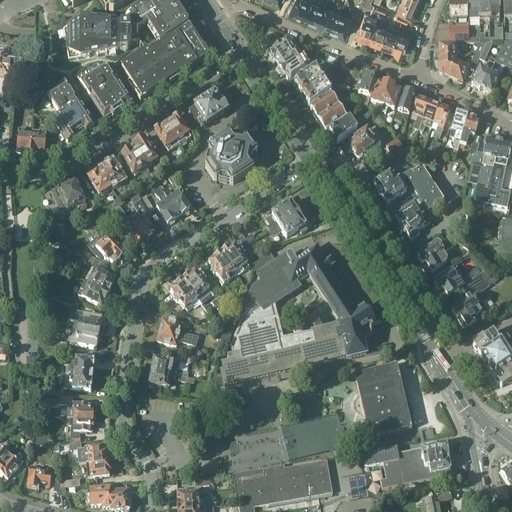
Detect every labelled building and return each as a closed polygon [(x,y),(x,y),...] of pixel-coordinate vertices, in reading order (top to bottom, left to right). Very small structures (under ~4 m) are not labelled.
[(56,91),(47,97),(60,117),(54,122),(66,140),(68,143),(86,132),(94,127),(104,120),(111,116),(113,118),(125,111),(139,101),(142,100),(149,95),(207,57),(188,28),(187,26),(179,13),(174,6),(174,5),(174,4),(174,3),(173,2),(172,1),(171,0),(155,0),(154,1),(153,2),(152,4),(150,5),(149,6),(148,7),(146,8),(144,9),(144,7),(142,8),(147,15),(147,16),(147,17),(147,18),(145,19),(133,0),(67,0),(70,4),(56,13),(56,33),(56,91)] [(299,19),(300,18),(307,0),(294,0),(288,13),(293,16),(294,17),(299,19)] [(304,21),(310,24),(319,4),(318,4),(320,2),(315,0),(307,0),(300,18),(304,20),(304,21)] [(379,12),(381,8),(371,3),(371,0),(361,0),(359,4),(372,9),(369,16),(368,20),(375,22),(379,13),(379,12)] [(478,0),(468,0),(469,21),(479,21),(478,0)] [(488,0),(478,0),(479,21),(483,21),(489,21),(488,0)] [(488,0),(489,21),(494,21),(494,13),(499,13),(498,0),(488,0)] [(511,0),(503,0),(504,19),(511,19),(511,0)] [(401,1),(397,8),(403,10),(401,14),(410,18),(412,15),(413,16),(417,7),(411,4),(410,6),(406,4),(406,3),(401,1)] [(467,21),(466,3),(450,3),(450,19),(451,23),(456,23),(456,21),(467,21)] [(329,9),(319,4),(310,24),(316,27),(318,26),(322,28),(329,9)] [(326,31),(332,33),(340,14),(340,13),(329,9),(322,28),(326,29),(326,31)] [(345,37),(347,32),(346,32),(351,21),(350,18),(340,13),(340,14),(332,33),(338,36),(339,35),(345,37)] [(365,14),(361,24),(356,37),(368,41),(375,22),(368,20),(369,16),(365,14)] [(375,22),(368,41),(373,43),(374,45),(377,46),(379,46),(386,29),(376,25),(377,23),(375,22)] [(468,27),(449,28),(449,44),(469,43),(468,27)] [(390,50),(391,50),(397,33),(386,29),(379,46),(385,48),(385,49),(389,51),(390,50)] [(490,40),(490,41),(490,45),(492,45),(502,45),(502,30),(496,30),(496,40),(490,40)] [(405,46),(408,37),(397,33),(391,50),(394,51),(394,53),(403,56),(406,48),(407,48),(407,47),(405,46)] [(275,62),(280,69),(299,57),(295,52),(293,53),(288,45),(288,46),(285,45),(283,45),(281,42),(279,42),(273,46),(273,48),(274,49),(270,52),(270,54),(269,54),(270,54),(269,55),(274,63),(275,62)] [(495,60),(496,61),(481,92),(491,97),(492,95),(496,97),(500,90),(495,88),(499,79),(498,78),(504,68),(511,72),(511,43),(503,43),(495,60)] [(476,49),(469,65),(475,67),(478,61),(486,45),(479,45),(478,45),(476,49)] [(486,45),(478,61),(484,63),(492,45),(490,45),(486,45)] [(439,60),(457,60),(457,51),(455,51),(455,47),(439,47),(439,54),(439,55),(439,56),(439,58),(439,59),(439,60)] [(0,75),(7,76),(7,84),(16,85),(17,74),(19,75),(19,64),(17,64),(17,63),(12,62),(12,63),(6,63),(7,54),(0,53),(0,75)] [(309,73),(299,57),(280,69),(276,72),(281,79),(285,77),(290,85),(309,73)] [(486,64),(484,63),(472,87),(481,92),(496,61),(495,60),(490,58),(486,64)] [(439,67),(439,75),(439,76),(442,77),(443,76),(448,79),(452,70),(454,71),(457,65),(458,63),(457,62),(457,60),(439,60),(439,61),(439,62),(439,63),(439,65),(439,66),(439,67)] [(302,96),(331,77),(324,65),(294,85),(293,86),(298,94),(299,93),(302,96)] [(452,70),(448,79),(462,85),(469,70),(457,65),(454,71),(452,70)] [(366,75),(365,76),(364,79),(363,78),(357,96),(362,98),(361,104),(366,107),(366,106),(375,82),(371,81),(372,78),(372,77),(366,75)] [(331,77),(302,96),(300,97),(305,105),(307,104),(309,108),(329,95),(333,93),(339,89),(331,77)] [(380,113),(388,89),(384,88),(385,84),(385,83),(381,82),(380,82),(379,86),(377,85),(370,104),(377,107),(374,114),(378,117),(380,113)] [(350,90),(344,85),(341,88),(347,93),(350,90)] [(393,112),(400,93),(398,93),(399,89),(399,88),(395,86),(394,87),(393,91),(388,89),(380,113),(387,115),(389,111),(393,112)] [(404,115),(408,117),(415,98),(416,94),(409,91),(407,96),(404,94),(394,122),(401,125),(404,115)] [(333,93),(329,95),(331,97),(310,110),(313,114),(312,116),(316,123),(342,105),(339,100),(338,101),(333,93)] [(221,104),(214,95),(213,95),(213,94),(212,94),(211,94),(210,94),(208,95),(208,96),(207,96),(207,97),(207,98),(207,99),(207,100),(194,108),(195,108),(189,112),(195,121),(197,121),(202,128),(227,112),(231,109),(226,101),(222,104),(221,104)] [(426,113),(430,103),(418,99),(412,116),(417,118),(413,130),(418,132),(422,120),(421,120),(424,112),(426,113)] [(431,131),(440,107),(439,107),(430,103),(426,113),(424,112),(421,120),(422,120),(418,132),(422,133),(424,128),(431,131)] [(323,129),(326,133),(349,118),(346,114),(344,112),(346,111),(342,105),(316,123),(320,129),(323,130),(323,129)] [(439,139),(450,112),(448,111),(441,108),(441,107),(440,107),(431,131),(435,133),(434,137),(439,139)] [(458,115),(456,114),(451,132),(456,133),(454,140),(455,140),(453,146),(455,147),(454,151),(458,152),(460,146),(467,118),(464,117),(463,115),(460,114),(458,115)] [(372,123),(378,133),(387,127),(380,118),(372,123)] [(469,137),(474,138),(479,122),(467,118),(460,146),(466,147),(469,137)] [(171,120),(165,124),(180,147),(191,139),(189,135),(178,119),(173,122),(173,121),(171,120)] [(349,121),(329,134),(332,138),(330,139),(335,146),(337,145),(357,132),(349,121)] [(180,147),(165,124),(159,128),(159,130),(159,131),(155,134),(166,151),(168,154),(180,147)] [(31,156),(33,136),(26,135),(26,131),(18,130),(17,154),(22,154),(22,155),(24,155),(25,157),(28,157),(29,156),(31,156)] [(377,148),(381,145),(376,138),(374,139),(368,130),(349,143),(349,144),(344,147),(349,155),(353,153),(355,156),(355,157),(355,158),(356,159),(356,160),(357,160),(358,161),(359,161),(360,161),(361,160),(362,159),(363,158),(363,157),(365,160),(374,155),(372,152),(377,148)] [(39,136),(33,136),(31,156),(32,156),(33,157),(36,158),(37,156),(39,156),(39,155),(44,156),(46,133),(39,132),(39,136)] [(214,181),(216,182),(221,179),(227,180),(230,185),(233,186),(254,172),(254,170),(251,165),(253,159),(257,156),(258,153),(249,140),(246,139),(242,142),(241,140),(239,139),(238,141),(236,141),(233,136),(230,136),(209,149),(209,152),(212,157),(210,163),(206,166),(205,168),(214,181)] [(137,148),(134,150),(147,170),(158,162),(143,139),(137,142),(136,146),(137,148)] [(473,161),(469,178),(480,181),(475,199),(474,198),(472,206),(483,211),(484,205),(486,199),(486,198),(486,199),(489,188),(490,184),(492,175),(493,173),(494,170),(494,166),(499,142),(487,140),(483,157),(476,156),(474,156),(473,161)] [(403,152),(396,141),(386,148),(393,158),(403,152)] [(486,199),(484,205),(485,205),(507,210),(510,193),(501,191),(501,190),(506,168),(507,162),(508,162),(511,145),(509,145),(509,143),(504,142),(504,143),(502,143),(499,142),(494,166),(494,170),(493,173),(492,175),(490,184),(489,188),(486,199),(486,198),(486,199)] [(429,160),(435,159),(436,159),(440,146),(434,144),(429,160)] [(476,155),(479,146),(472,144),(469,156),(476,155)] [(147,170),(134,150),(131,153),(129,150),(121,156),(122,158),(134,178),(147,170)] [(409,153),(408,158),(410,162),(413,165),(418,153),(411,150),(409,153)] [(0,162),(8,162),(9,152),(1,152),(0,162)] [(408,158),(403,152),(393,158),(400,168),(410,162),(408,158)] [(104,169),(100,172),(112,190),(123,182),(112,164),(112,165),(110,162),(108,162),(103,165),(102,167),(104,169)] [(444,202),(433,185),(422,168),(411,175),(410,173),(402,178),(398,181),(401,186),(407,182),(415,194),(411,196),(413,198),(414,200),(417,198),(425,210),(419,214),(422,218),(426,216),(434,210),(433,209),(444,202)] [(88,175),(87,177),(89,179),(88,179),(94,189),(100,198),(112,190),(100,172),(96,174),(95,172),(93,171),(88,175)] [(406,194),(401,186),(398,181),(402,178),(397,171),(389,176),(382,181),(379,177),(377,176),(373,179),(372,181),(375,185),(374,186),(374,187),(375,186),(379,194),(382,198),(387,205),(386,205),(387,206),(388,206),(388,205),(394,201),(395,202),(395,201),(406,194)] [(181,189),(173,177),(168,180),(176,193),(181,189)] [(154,181),(149,184),(151,187),(149,188),(157,200),(158,199),(162,205),(156,209),(167,225),(168,225),(169,226),(170,226),(174,224),(174,222),(179,218),(163,195),(154,181)] [(76,182),(52,193),(61,214),(67,211),(78,207),(80,211),(82,212),(86,210),(87,208),(85,203),(86,203),(82,196),(85,195),(83,190),(80,191),(76,182)] [(163,195),(179,218),(183,216),(185,217),(188,214),(189,212),(188,212),(189,211),(178,194),(172,198),(168,191),(163,195)] [(137,197),(131,201),(136,207),(141,204),(140,202),(137,197)] [(145,199),(140,202),(141,204),(148,215),(154,212),(145,199)] [(118,200),(113,203),(117,210),(122,207),(121,205),(118,200)] [(271,234),(299,217),(296,212),(295,212),(291,205),(290,204),(290,205),(287,201),(281,205),(281,204),(279,206),(281,211),(272,217),(266,221),(269,227),(267,229),(271,234)] [(137,221),(132,225),(145,244),(156,235),(148,225),(150,223),(149,222),(151,220),(149,217),(148,215),(141,204),(136,207),(134,208),(142,219),(138,223),(137,221)] [(422,218),(419,214),(414,206),(396,218),(395,218),(396,219),(401,226),(400,227),(403,231),(408,238),(408,239),(409,239),(411,242),(419,237),(417,233),(424,229),(424,228),(431,224),(426,216),(422,218)] [(120,208),(113,213),(126,232),(122,236),(134,252),(145,244),(132,225),(120,208)] [(298,238),(307,232),(305,228),(305,227),(300,220),(301,220),(299,217),(271,234),(274,239),(282,233),(286,240),(296,234),(298,238)] [(57,221),(40,221),(40,226),(57,236),(57,221)] [(93,228),(96,231),(98,229),(91,221),(85,226),(89,231),(93,228)] [(493,241),(499,242),(511,242),(511,224),(503,224),(502,230),(494,230),(493,241)] [(254,242),(250,236),(244,241),(248,247),(254,242)] [(97,240),(87,249),(95,259),(96,258),(99,262),(104,258),(109,264),(109,263),(113,266),(115,267),(118,264),(122,264),(125,262),(125,258),(109,239),(102,245),(98,241),(97,240)] [(441,268),(446,264),(447,261),(443,254),(456,245),(454,241),(444,241),(417,258),(422,266),(421,267),(425,274),(430,271),(432,274),(441,268)] [(511,255),(511,242),(499,242),(498,254),(511,255)] [(229,250),(221,255),(235,275),(241,271),(244,274),(250,270),(248,267),(249,266),(244,260),(245,259),(244,256),(242,252),(239,252),(238,252),(235,247),(230,251),(229,250)] [(346,360),(347,361),(388,352),(386,346),(365,351),(363,342),(388,326),(387,325),(372,335),(369,329),(375,326),(375,325),(375,324),(375,323),(374,323),(373,324),(363,309),(355,313),(328,271),(333,267),(330,262),(328,264),(319,250),(318,251),(316,248),(300,259),(297,255),(292,258),(291,256),(290,256),(290,255),(289,255),(289,256),(288,256),(279,261),(259,275),(258,276),(257,276),(256,277),(257,278),(261,284),(252,290),(245,310),(248,316),(242,320),(231,351),(232,358),(227,359),(228,365),(222,367),(220,368),(219,367),(210,390),(212,391),(224,388),(280,376),(279,375),(294,372),(346,360)] [(259,260),(253,263),(252,273),(255,273),(259,270),(259,275),(279,261),(278,258),(274,261),(269,253),(264,256),(263,256),(263,255),(262,255),(261,255),(260,255),(259,256),(258,257),(258,258),(258,259),(259,259),(259,260)] [(217,278),(221,283),(215,287),(219,293),(222,298),(227,295),(223,288),(230,283),(228,280),(235,275),(221,255),(214,260),(214,261),(209,264),(212,270),(211,273),(215,279),(217,278)] [(95,262),(92,269),(97,272),(101,264),(95,262)] [(91,269),(85,283),(109,295),(116,281),(98,272),(97,272),(92,269),(91,269)] [(442,280),(434,285),(439,293),(437,294),(442,301),(447,297),(447,298),(456,292),(465,286),(460,279),(461,279),(456,271),(454,269),(443,275),(440,278),(442,280)] [(214,297),(219,293),(215,287),(214,286),(209,289),(206,284),(206,281),(203,278),(199,278),(195,273),(190,277),(190,276),(182,282),(200,305),(208,299),(207,298),(212,294),(214,297)] [(475,278),(467,283),(471,290),(475,288),(484,283),(488,280),(485,275),(484,274),(476,279),(475,278)] [(475,288),(471,290),(476,297),(488,289),(487,289),(498,282),(494,276),(488,280),(484,283),(475,288)] [(200,305),(182,282),(175,288),(176,289),(171,293),(175,297),(174,297),(174,301),(177,305),(180,305),(184,310),(185,310),(188,313),(193,309),(191,307),(197,302),(200,305)] [(85,283),(78,297),(102,309),(109,295),(85,283)] [(53,300),(78,310),(80,304),(56,294),(53,300)] [(467,303),(452,313),(457,321),(456,321),(463,331),(466,329),(467,331),(477,324),(475,320),(494,308),(485,294),(474,301),(473,300),(471,301),(469,299),(465,301),(467,303)] [(231,308),(236,315),(240,312),(235,305),(231,308)] [(74,323),(73,331),(102,336),(103,330),(101,327),(102,320),(84,317),(73,315),(72,323),(74,323)] [(157,344),(177,349),(178,344),(197,349),(199,339),(181,334),(183,327),(177,325),(178,323),(177,320),(170,319),(168,320),(168,323),(163,322),(157,344)] [(218,327),(213,321),(207,327),(211,332),(218,327)] [(100,342),(102,336),(73,331),(71,338),(69,338),(68,343),(70,343),(70,346),(78,347),(96,351),(97,344),(100,342)] [(231,337),(219,332),(216,340),(228,345),(231,337)] [(487,369),(488,370),(509,355),(511,353),(511,346),(507,339),(501,343),(500,342),(499,343),(498,342),(499,341),(493,332),(484,338),(485,340),(484,341),(483,341),(483,340),(483,339),(482,339),(481,340),(474,345),(473,345),(473,346),(473,347),(474,347),(475,349),(473,351),(476,354),(478,354),(479,356),(480,357),(485,365),(486,366),(488,369),(487,369)] [(68,345),(48,342),(47,348),(53,350),(67,352),(68,345)] [(67,352),(53,350),(52,355),(66,358),(67,352)] [(511,359),(509,355),(488,370),(489,370),(494,377),(493,377),(494,379),(494,378),(496,380),(495,383),(497,386),(499,386),(500,387),(501,388),(503,388),(502,388),(508,384),(509,384),(511,381),(511,359)] [(188,375),(178,373),(180,365),(189,367),(191,360),(181,358),(180,360),(174,359),(173,363),(164,361),(160,361),(160,358),(155,356),(152,373),(187,380),(188,375)] [(67,366),(65,375),(93,378),(93,377),(94,376),(95,373),(94,372),(95,363),(76,361),(75,361),(75,366),(67,366)] [(397,367),(356,377),(354,377),(369,440),(400,433),(412,430),(404,398),(399,399),(397,388),(402,387),(397,367)] [(187,380),(152,373),(149,389),(155,390),(155,387),(159,388),(169,390),(171,383),(186,385),(187,380)] [(63,390),(73,391),(73,392),(91,394),(92,385),(93,384),(94,381),(93,380),(93,378),(65,375),(63,390)] [(74,405),(73,419),(95,420),(96,413),(94,413),(94,411),(93,411),(93,406),(87,406),(87,405),(80,404),(80,405),(74,405)] [(95,420),(73,419),(69,419),(69,427),(71,427),(70,439),(69,439),(68,446),(80,444),(80,438),(78,438),(78,433),(80,434),(87,434),(92,434),(92,428),(93,428),(93,426),(95,426),(95,420)] [(0,469),(9,456),(5,453),(9,448),(5,445),(3,448),(0,445),(0,469)] [(445,446),(440,447),(397,456),(396,449),(362,456),(364,470),(384,466),(386,482),(380,483),(382,491),(437,480),(443,479),(451,478),(448,463),(446,463),(445,459),(447,459),(445,446)] [(86,464),(106,462),(106,454),(103,455),(102,448),(85,450),(86,464)] [(9,456),(0,469),(0,475),(1,476),(4,477),(8,480),(14,473),(15,474),(23,464),(20,461),(23,458),(19,456),(15,461),(9,456)] [(106,462),(86,464),(88,480),(109,478),(109,472),(112,470),(111,464),(109,462),(106,462)] [(233,476),(233,480),(238,511),(253,511),(253,508),(268,506),(269,508),(269,506),(332,495),(326,463),(284,470),(284,467),(233,476)] [(511,465),(501,472),(510,487),(508,489),(511,494),(511,465)] [(30,468),(27,489),(39,491),(40,486),(42,487),(42,488),(50,489),(52,477),(50,476),(50,473),(43,472),(43,470),(30,468)] [(81,479),(61,481),(62,489),(82,487),(81,479)] [(178,511),(205,509),(204,501),(207,500),(206,497),(204,495),(187,496),(186,491),(178,492),(178,497),(177,497),(178,506),(177,506),(178,511)] [(111,496),(111,495),(111,496),(110,492),(90,493),(90,496),(85,497),(86,505),(90,505),(91,509),(103,508),(103,510),(111,510),(111,511),(112,511),(111,496)] [(419,511),(440,511),(440,505),(452,499),(448,492),(444,494),(438,497),(423,500),(425,508),(419,509),(419,511)] [(116,495),(111,495),(111,496),(112,511),(111,511),(128,511),(129,511),(130,511),(129,494),(121,495),(121,494),(116,495)]
